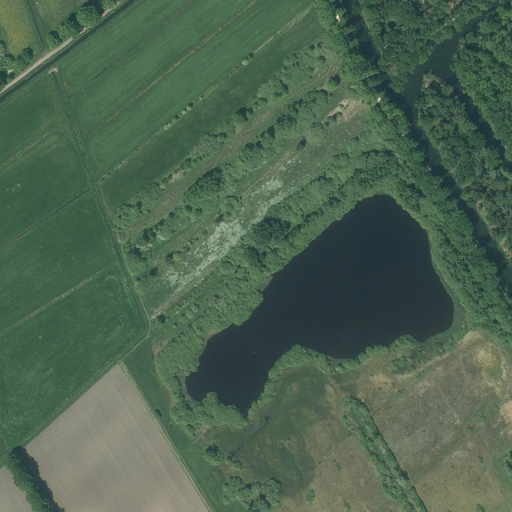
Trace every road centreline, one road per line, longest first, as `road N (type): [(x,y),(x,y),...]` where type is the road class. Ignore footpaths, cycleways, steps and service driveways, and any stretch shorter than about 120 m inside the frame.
road 1 (track): [(511,306),(373,90),(331,0)]
road 2 (track): [(361,0),(396,57),(478,0)]
road 3 (track): [(0,91),(122,0)]
